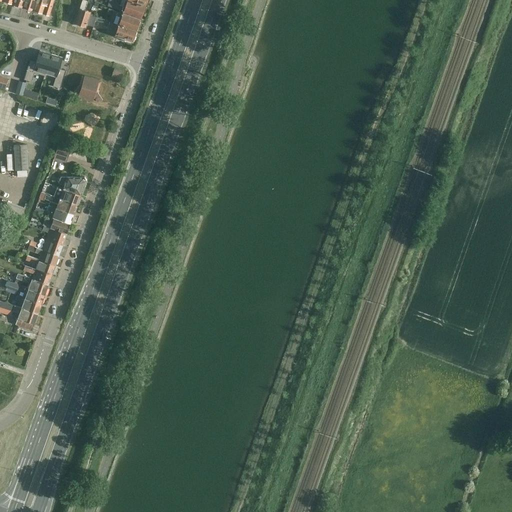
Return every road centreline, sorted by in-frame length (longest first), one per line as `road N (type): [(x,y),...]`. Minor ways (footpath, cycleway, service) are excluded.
road 1 (primary): [(194,0),(11,511)]
road 2 (track): [(245,511),(427,0)]
road 3 (primary): [(36,511),(217,0)]
road 4 (residential): [(0,423),(28,394),(144,62)]
road 5 (residential): [(144,62),(0,22)]
